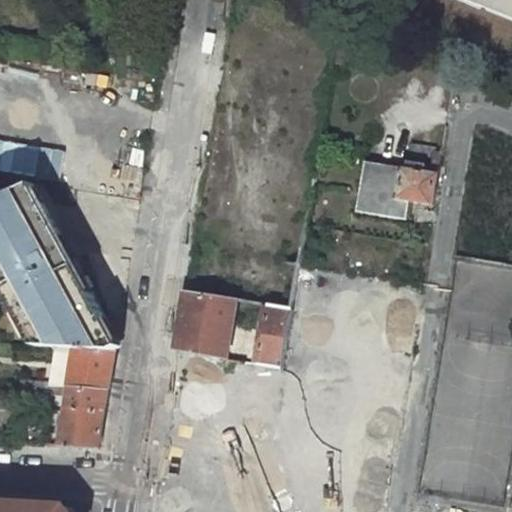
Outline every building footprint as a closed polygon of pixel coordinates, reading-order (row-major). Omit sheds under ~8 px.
[(511,0),(483,0),(511,11),(511,0)] [(510,207),(511,202),(511,141),(471,130),(463,158),(494,166),(485,200),(510,207)] [(435,206),(444,150),(400,143),(396,168),(367,163),(359,212),(408,220),(411,202),(435,206)] [(76,349),(116,351),(122,347),(93,292),(87,296),(82,287),(86,280),(75,259),(73,261),(62,241),(65,240),(38,191),(27,189),(0,203),(0,254),(2,258),(0,259),(0,277),(0,278),(11,277),(15,286),(7,290),(21,316),(26,314),(32,324),(36,322),(44,336),(34,341),(37,347),(54,348),(76,349)] [(73,261),(75,259),(70,250),(65,240),(62,241),(73,261)] [(505,265),(506,246),(473,244),(472,264),(505,265)] [(11,277),(0,278),(7,290),(15,286),(11,277)] [(87,296),(93,292),(86,280),(82,287),(87,296)] [(26,314),(21,316),(34,341),(44,336),(36,322),(32,324),(26,314)] [(70,387),(76,349),(54,348),(49,383),(52,383),(52,385),(70,387)] [(109,390),(116,351),(76,349),(70,387),(109,390)] [(52,385),(52,383),(49,383),(16,380),(16,392),(51,395),(52,385)] [(68,397),(70,387),(52,385),(51,395),(68,397)] [(100,451),(109,390),(70,387),(68,397),(60,448),(100,451)]
